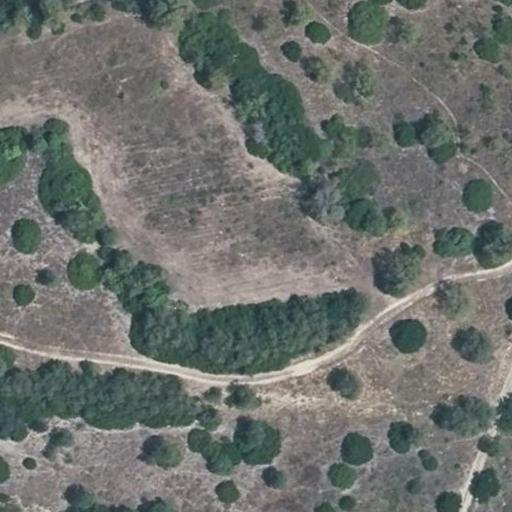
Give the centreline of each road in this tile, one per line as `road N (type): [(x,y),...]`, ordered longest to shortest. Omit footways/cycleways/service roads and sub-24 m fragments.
road 1 (track): [(511,263),(391,305),(341,356),(264,380),(222,382),(0,343)]
road 2 (track): [(472,511),(511,391)]
